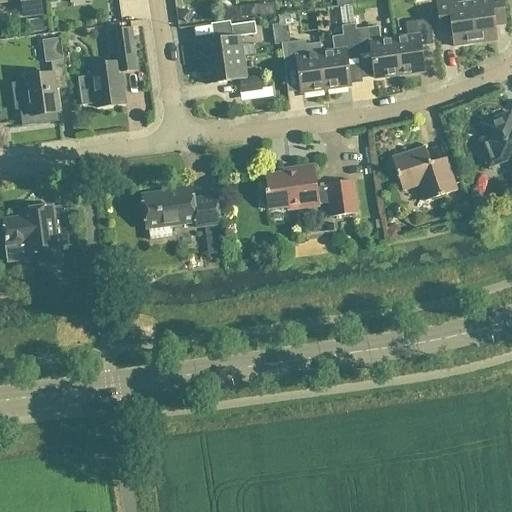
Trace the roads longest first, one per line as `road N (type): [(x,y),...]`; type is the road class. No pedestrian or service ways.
road 1 (tertiary): [(0,403),(391,349),(511,322)]
road 2 (unclassified): [(177,138),(356,113),(464,81),(511,54)]
road 3 (unclassified): [(177,138),(164,0)]
